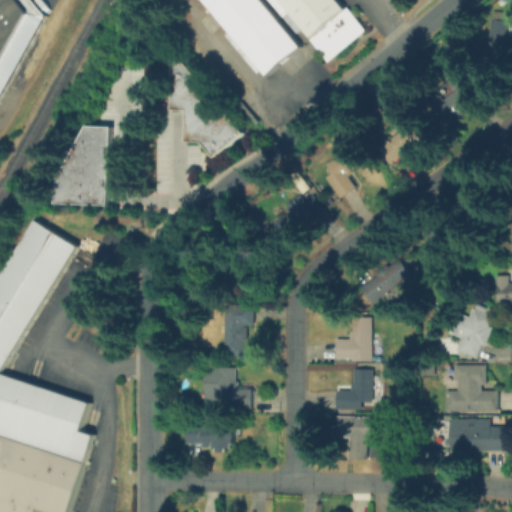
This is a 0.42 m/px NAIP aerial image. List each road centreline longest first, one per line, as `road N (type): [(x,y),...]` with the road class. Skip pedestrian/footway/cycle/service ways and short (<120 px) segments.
road 1 (residential): [(511,127),(372,226),(298,295),(295,480)]
road 2 (residential): [(453,0),(157,248)]
road 3 (residential): [(511,486),(153,481)]
road 4 (residential): [(151,265),(153,511)]
